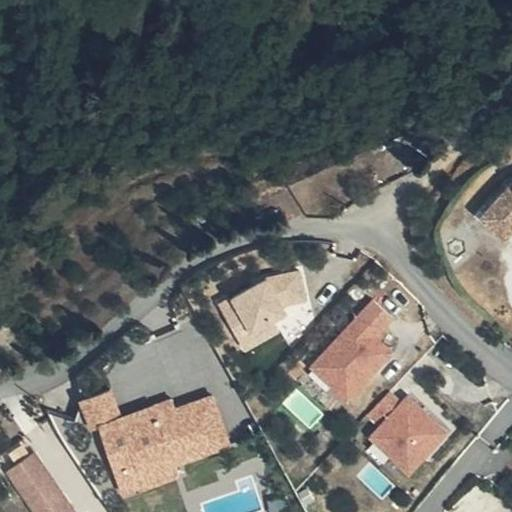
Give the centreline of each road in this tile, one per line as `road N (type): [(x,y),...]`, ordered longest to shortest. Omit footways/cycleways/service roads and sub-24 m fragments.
road 1 (residential): [(511,373),(375,237),(325,228),(257,233),(170,279),(57,370),(0,401)]
road 2 (track): [(511,104),(375,237)]
